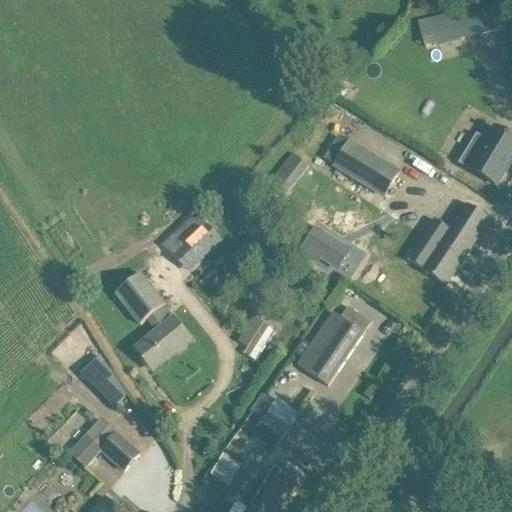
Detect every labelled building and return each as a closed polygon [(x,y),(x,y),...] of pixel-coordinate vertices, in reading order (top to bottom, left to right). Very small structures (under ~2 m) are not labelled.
[(481,8),(428,21),(429,26),(434,45),(506,29),(500,4),(481,8)] [(511,162),(511,137),(495,127),(486,141),(477,136),(461,164),(498,186),(511,162)] [(349,144),(339,137),(325,160),(336,166),(335,167),(385,197),(399,173),(350,143),(349,144)] [(292,154),(268,184),(285,198),(309,168),(292,154)] [(409,261),(423,271),(446,286),(490,220),(467,204),(450,230),(436,221),(409,261)] [(335,270),(350,248),(320,228),(303,254),(319,264),(321,261),(335,270)] [(199,233),(185,247),(198,261),(213,248),(199,233)] [(166,306),(140,275),(116,295),(141,326),(149,320),(159,332),(136,350),(150,367),(176,346),(180,350),(191,341),(174,320),(175,320),(165,307),(166,306)] [(329,387),(365,335),(364,334),(371,324),(348,309),(341,319),(335,314),(299,367),(329,387)] [(128,397),(100,356),(81,375),(115,410),(128,397)] [(298,415),(276,400),(252,435),(274,450),(298,415)] [(102,421),(71,455),(86,468),(101,451),(125,472),(140,455),(102,421)] [(279,511),(301,478),(297,476),(302,468),(301,466),(291,460),(289,461),(284,468),(275,462),(264,481),(260,478),(261,477),(248,470),(237,487),(277,511),(279,511)] [(277,511),(237,487),(231,498),(243,505),(244,504),(249,507),(245,511),(277,511)] [(121,511),(106,499),(94,511),(121,511)]
